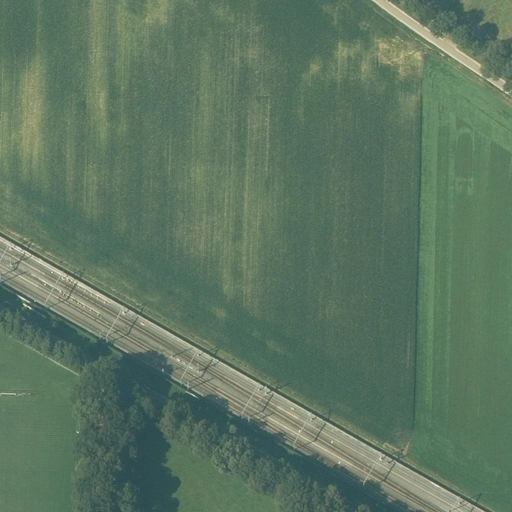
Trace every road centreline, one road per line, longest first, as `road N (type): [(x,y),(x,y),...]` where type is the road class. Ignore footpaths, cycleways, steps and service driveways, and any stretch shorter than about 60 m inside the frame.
road 1 (unclassified): [(511,93),(378,0)]
road 2 (track): [(97,511),(100,366)]
